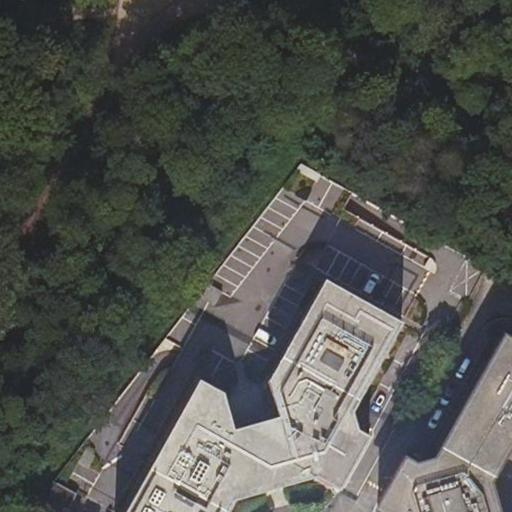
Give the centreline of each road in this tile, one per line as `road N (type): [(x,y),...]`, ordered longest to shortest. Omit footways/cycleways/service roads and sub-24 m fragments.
road 1 (track): [(511,147),(282,31),(159,13)]
road 2 (track): [(159,13),(0,296)]
road 3 (track): [(0,18),(159,13)]
